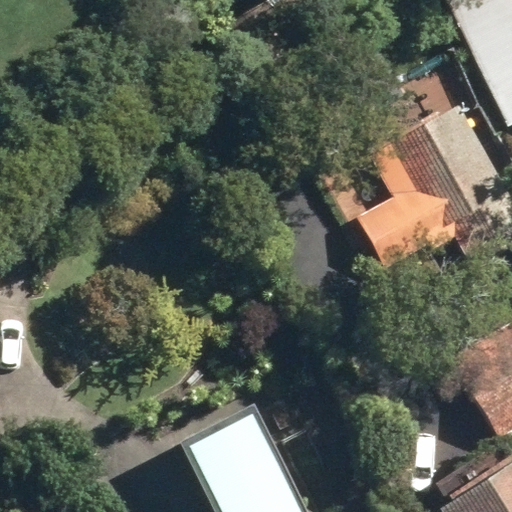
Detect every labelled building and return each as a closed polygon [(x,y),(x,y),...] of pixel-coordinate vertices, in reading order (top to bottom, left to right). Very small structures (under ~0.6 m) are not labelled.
[(243,0),(259,18),(279,0),(243,0)] [(511,0),(429,0),(496,130),(511,121),(511,0)] [(411,217),(451,283),(511,245),(511,225),(443,113),(373,155),(387,177),(371,187),(395,227),(411,217)] [(511,325),(445,367),(494,447),(511,435),(511,325)] [(279,511),(236,430),(170,462),(196,511),(279,511)] [(511,511),(511,462),(498,470),(491,461),(431,500),(437,509),(432,511),(511,511)]
